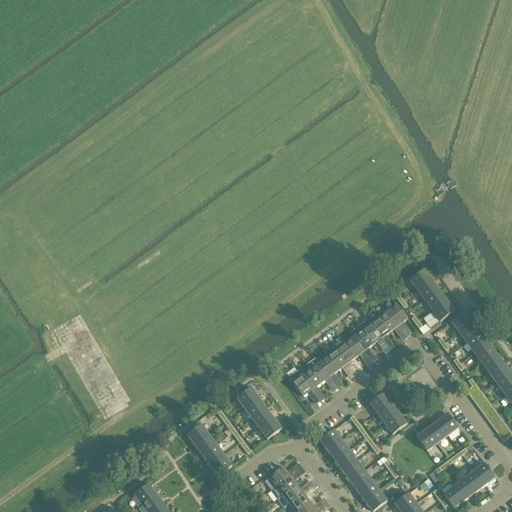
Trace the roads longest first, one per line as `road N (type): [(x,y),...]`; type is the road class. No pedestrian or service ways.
road 1 (track): [(0,505),(413,207),(421,182),(313,0)]
road 2 (track): [(287,0),(9,204)]
road 3 (track): [(9,204),(143,405)]
road 4 (residential): [(486,511),(508,495),(508,473),(419,348)]
road 5 (residential): [(290,441),(419,348)]
